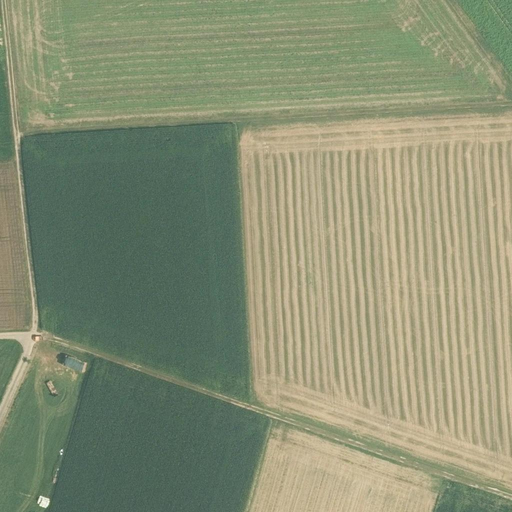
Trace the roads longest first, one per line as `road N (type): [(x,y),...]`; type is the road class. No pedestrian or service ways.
road 1 (track): [(35,334),(511,498)]
road 2 (track): [(511,104),(16,134)]
road 3 (track): [(35,334),(16,134)]
road 4 (track): [(16,134),(2,0)]
